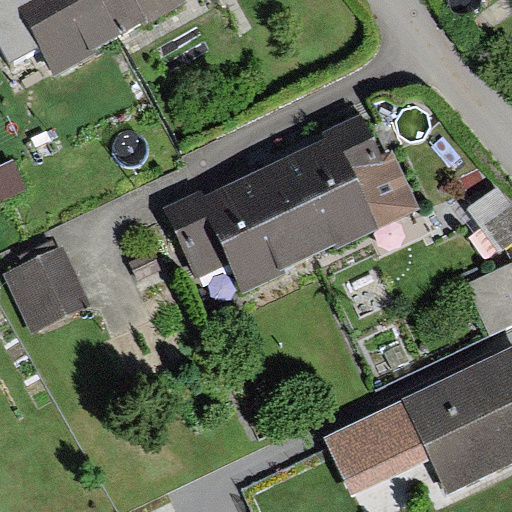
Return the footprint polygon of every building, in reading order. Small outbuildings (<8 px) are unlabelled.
[(54,83),(122,45),(96,0),(0,0),(0,57),(9,73),(39,56),(54,83)] [(96,0),(122,45),(185,10),(179,0),(96,0)] [(325,146),(270,173),(316,267),(422,215),(393,155),(381,161),(361,119),(322,138),(325,146)] [(28,194),(13,164),(0,170),(0,200),(3,206),(28,194)] [(227,269),(243,303),(316,267),(270,173),(205,202),(202,195),(163,214),(197,283),(227,269)] [(486,230),(511,211),(498,192),(460,220),(492,264),(505,255),(486,230)] [(486,230),(505,255),(511,249),(511,210),(511,211),(486,230)] [(32,338),(93,310),(65,250),(4,278),(32,338)] [(511,269),(467,289),(490,340),(511,330),(511,269)] [(447,501),(511,470),(511,357),(325,445),(352,503),(431,466),(447,501)]
